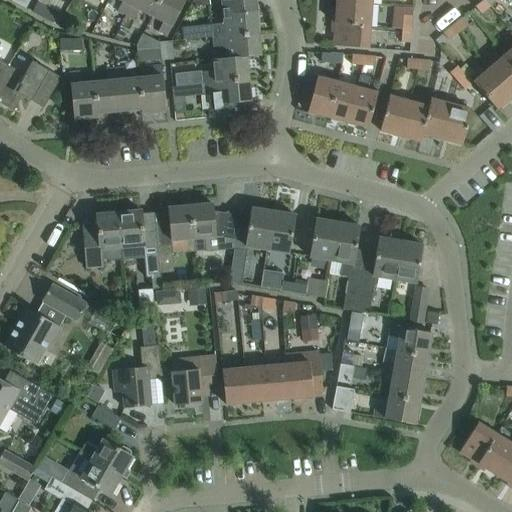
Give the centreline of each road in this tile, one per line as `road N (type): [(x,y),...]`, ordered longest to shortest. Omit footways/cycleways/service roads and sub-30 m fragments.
road 1 (residential): [(275,165),(67,175)]
road 2 (residential): [(462,369),(447,247),(424,208)]
road 3 (residential): [(275,165),(295,48),(284,0)]
road 4 (residential): [(424,208),(275,165)]
road 5 (residential): [(287,489),(426,477)]
road 6 (residential): [(153,511),(178,499),(287,489)]
road 7 (residential): [(0,294),(67,175)]
